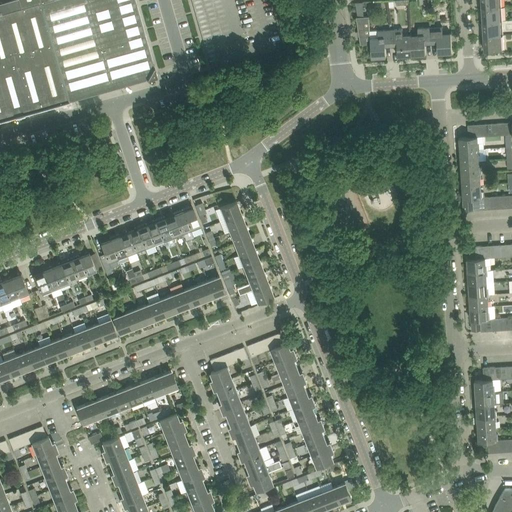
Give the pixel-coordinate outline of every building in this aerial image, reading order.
[(0,118),(69,99),(40,0),(18,0),(20,6),(0,12),(0,118)] [(40,0),(69,99),(90,93),(96,92),(144,78),(148,77),(147,73),(150,68),(154,66),(153,63),(150,51),(148,43),(135,0),(40,0)] [(481,0),(482,8),(500,7),(499,0),(481,0)] [(363,2),(356,3),(358,17),(364,16),(363,2)] [(482,8),(483,22),(501,21),(500,7),(482,8)] [(358,17),(357,17),(361,44),(371,44),(372,57),(386,56),(386,45),(391,44),(390,30),(370,31),(369,16),(364,16),(358,17)] [(483,22),(484,36),(501,35),(501,21),(483,22)] [(443,26),(431,27),(432,42),(437,42),(438,53),(452,52),(451,33),(443,33),(443,26)] [(418,35),(411,35),(412,55),(426,54),(426,42),(432,42),(431,27),(418,28),(418,35)] [(403,29),(390,30),(391,44),(397,44),(398,56),(412,55),(411,35),(403,36),(403,29)] [(501,35),(484,36),(485,50),(502,49),(501,35)] [(460,149),(460,150),(480,148),(480,144),(478,144),(477,136),(475,137),(469,137),(458,138),(459,142),(458,142),(459,143),(460,143),(460,149)] [(460,158),(460,162),(479,160),(479,155),(480,154),(480,148),(460,150),(461,157),(460,157),(460,158)] [(461,173),(461,174),(482,172),(481,167),(479,167),(479,160),(460,162),(460,166),(460,167),(462,166),(462,173),(461,173)] [(462,182),(462,186),(481,185),(480,178),(482,178),(482,172),(461,174),(462,174),(462,181),(461,181),(461,182),(462,182)] [(473,197),(479,197),(483,197),(483,191),(481,191),(481,185),(462,186),(462,190),(462,191),(463,191),(464,198),(463,198),(464,209),(464,210),(474,210),(473,197)] [(221,207),(225,219),(241,212),(237,201),(221,207)] [(192,205),(183,209),(191,231),(201,227),(192,205)] [(183,209),(174,212),(182,234),(191,231),(183,209)] [(205,209),(198,212),(202,223),(207,221),(204,213),(206,213),(205,209)] [(174,212),(165,216),(173,238),(182,234),(174,212)] [(225,219),(230,230),(246,224),(241,212),(225,219)] [(162,218),(156,221),(164,241),(173,238),(165,216),(161,217),(162,218)] [(153,222),(147,224),(155,245),(164,241),(156,221),(155,221),(155,220),(152,221),(153,222)] [(143,225),(138,228),(146,249),(155,245),(147,224),(146,224),(146,223),(143,224),(143,225)] [(230,230),(235,243),(251,236),(246,224),(230,230)] [(134,229),(128,231),(137,252),(146,249),(138,228),(137,228),(137,227),(134,228),(134,229)] [(128,230),(119,234),(128,256),(137,252),(128,231),(128,230)] [(206,232),(208,239),(214,237),(211,230),(206,232)] [(119,234),(110,237),(118,259),(128,256),(119,234)] [(235,243),(239,254),(255,248),(251,236),(235,243)] [(106,256),(101,258),(104,268),(107,273),(110,272),(111,272),(111,271),(112,271),(112,270),(112,269),(111,267),(120,264),(118,259),(110,237),(107,239),(107,240),(101,242),(106,256)] [(214,237),(208,239),(211,246),(217,244),(214,237)] [(239,254),(244,266),(260,260),(255,248),(239,254)] [(86,253),(80,256),(86,273),(88,277),(91,276),(90,272),(102,268),(95,251),(89,253),(88,251),(85,252),(86,253)] [(220,253),(215,256),(218,263),(223,261),(220,253)] [(76,257),(70,259),(77,277),(86,273),(80,256),(79,256),(79,255),(76,256),(76,257)] [(468,271),(488,270),(488,264),(491,264),(490,258),(489,258),(483,258),(477,259),(477,255),(473,255),(472,255),(472,256),(471,256),(471,257),(470,257),(470,258),(470,259),(467,259),(467,260),(468,260),(468,264),(467,264),(468,264),(469,264),(469,271),(468,271)] [(212,256),(201,260),(203,266),(214,262),(212,256)] [(70,258),(61,262),(68,281),(77,277),(70,259),(70,260),(70,258)] [(244,266),(248,277),(264,271),(260,260),(244,266)] [(223,261),(218,263),(220,270),(226,268),(223,261)] [(58,264),(52,267),(60,288),(70,284),(68,281),(61,262),(58,263),(58,264)] [(188,265),(181,267),(183,273),(190,270),(188,265)] [(49,268),(43,270),(51,291),(60,288),(52,267),(52,266),(49,267),(49,268)] [(51,291),(43,270),(42,269),(33,273),(39,287),(38,287),(39,291),(40,291),(42,295),(51,291)] [(469,279),(469,283),(487,282),(486,276),(488,276),(488,270),(468,271),(468,272),(469,271),(470,279),(469,279)] [(171,271),(164,274),(166,279),(174,277),(171,271)] [(248,277),(253,290),(269,283),(264,271),(248,277)] [(18,275),(12,277),(20,298),(29,294),(21,273),(21,274),(20,272),(18,273),(18,275)] [(164,274),(157,277),(159,282),(166,279),(164,274)] [(219,275),(208,280),(214,296),(226,291),(219,275)] [(9,278),(3,281),(11,301),(20,298),(12,277),(11,276),(8,277),(9,278)] [(0,300),(2,305),(11,301),(3,281),(2,280),(0,280),(0,300)] [(149,280),(141,283),(143,288),(151,286),(149,280)] [(208,280),(196,284),(202,300),(214,296),(208,280)] [(470,295),(490,294),(489,288),(487,289),(487,282),(469,283),(469,287),(469,288),(470,288),(471,295),(470,295)] [(141,283),(134,286),(136,291),(143,288),(141,283)] [(181,283),(170,287),(172,294),(179,310),(191,305),(184,289),(181,283)] [(253,290),(246,292),(251,304),(258,301),(273,295),(269,283),(253,290)] [(196,284),(184,289),(191,305),(202,300),(196,284)] [(120,291),(118,292),(120,298),(127,295),(125,289),(120,291)] [(158,292),(147,296),(149,303),(156,319),(167,314),(161,298),(160,298),(158,292)] [(113,294),(106,297),(108,303),(115,300),(113,294)] [(172,294),(161,298),(167,314),(179,310),(172,294)] [(471,303),(471,307),(489,306),(488,300),(490,300),(490,294),(470,295),(470,296),(471,296),(471,303),(470,303),(471,303)] [(103,298),(95,301),(97,307),(105,304),(103,298)] [(149,303),(137,307),(144,323),(156,319),(149,303)] [(46,304),(40,306),(45,318),(50,316),(46,304)] [(86,304),(79,307),(81,313),(89,310),(86,304)] [(40,306),(34,308),(39,320),(45,318),(40,306)] [(471,312),(472,312),(472,319),(472,320),(472,330),(481,329),(481,319),(487,318),(491,318),(491,312),(489,313),(489,306),(471,307),(471,312)] [(79,307),(72,310),(75,316),(81,313),(79,307)] [(137,307),(125,312),(132,328),(144,323),(137,307)] [(132,328),(125,312),(113,317),(120,333),(132,328)] [(63,314),(56,316),(58,322),(65,319),(63,314)] [(56,316),(49,319),(51,325),(58,322),(56,316)] [(111,318),(99,323),(105,338),(117,334),(111,318)] [(73,327),(75,332),(87,327),(85,322),(73,327)] [(99,323),(87,327),(93,343),(105,338),(99,323)] [(25,328),(25,329),(27,334),(34,331),(32,326),(25,328)] [(87,327),(75,332),(81,348),(93,343),(87,327)] [(16,332),(9,335),(11,340),(18,337),(16,332)] [(75,332),(64,336),(70,352),(81,348),(75,332)] [(280,345),(285,343),(281,332),(275,334),(280,345)] [(270,336),(274,347),(280,345),(275,334),(270,336)] [(9,335),(2,338),(4,343),(11,340),(9,335)] [(38,341),(40,346),(52,341),(50,336),(38,341)] [(64,336),(52,341),(58,357),(70,352),(64,336)] [(269,350),(272,348),(274,347),(270,336),(264,338),(269,350)] [(263,352),(269,350),(264,338),(258,340),(263,352)] [(257,354),(263,352),(258,340),(253,343),(257,354)] [(52,341),(40,346),(46,361),(58,357),(52,341)] [(272,348),(277,360),(296,353),(294,348),(291,349),(288,342),(285,343),(280,345),(274,347),(272,348)] [(247,345),(252,356),(257,354),(253,343),(247,345)] [(40,346),(29,350),(35,366),(46,361),(40,346)] [(243,360),(244,359),(249,357),(244,346),(239,348),(243,360)] [(233,350),(238,362),(243,360),(239,348),(233,350)] [(3,354),(5,359),(17,355),(15,349),(3,354)] [(29,350),(17,355),(23,370),(35,366),(29,350)] [(227,353),(232,364),(238,362),(233,350),(227,353)] [(226,366),(228,366),(232,364),(227,353),(222,355),(226,366)] [(277,360),(281,372),(297,366),(295,359),(298,358),(296,353),(277,360)] [(17,355),(5,359),(11,375),(23,370),(17,355)] [(222,355),(216,357),(221,368),(226,366),(222,355)] [(211,359),(215,371),(221,368),(216,357),(211,359)] [(0,379),(11,375),(5,359),(0,361),(0,379)] [(214,379),(211,380),(213,385),(230,378),(229,373),(231,372),(228,366),(226,366),(221,368),(215,371),(212,372),(214,379)] [(281,372),(286,384),(305,376),(303,371),(300,372),(297,366),(281,372)] [(171,370),(160,375),(166,390),(178,386),(171,370)] [(263,371),(258,373),(261,380),(266,378),(263,371)] [(255,374),(250,376),(253,383),(258,381),(255,374)] [(160,375),(148,379),(154,395),(166,390),(160,375)] [(286,384),(290,396),(307,389),(304,382),(307,381),(305,376),(286,384)] [(230,378),(213,385),(215,390),(218,389),(221,396),(237,389),(234,382),(232,383),(230,378)] [(266,378),(261,380),(264,387),(269,385),(266,378)] [(148,379),(136,384),(142,400),(144,405),(156,401),(154,395),(148,379)] [(476,392),(495,391),(495,385),(493,386),(493,379),(490,379),(484,379),(474,380),(474,381),(475,380),(475,384),(475,385),(476,385),(476,392)] [(258,381),(253,383),(256,390),(261,388),(258,381)] [(136,384),(124,389),(130,404),(142,400),(136,384)] [(124,389),(113,393),(119,409),(130,404),(124,389)] [(223,402),(221,403),(223,408),(240,402),(238,397),(240,396),(237,389),(221,396),(223,402)] [(290,396),(295,407),(314,400),(312,395),(309,396),(307,389),(290,396)] [(477,399),(476,399),(476,400),(476,404),(495,403),(504,402),(503,390),(501,391),(495,391),(476,392),(476,393),(477,399)] [(113,393),(101,398),(107,413),(119,409),(113,393)] [(273,394),(267,396),(270,404),(275,401),(273,394)] [(265,397),(259,400),(262,407),(267,405),(265,397)] [(101,398),(89,402),(95,418),(107,413),(101,398)] [(295,407),(299,419),(316,413),(313,406),(316,405),(314,400),(295,407)] [(227,412),(230,419),(246,413),(242,401),(240,402),(223,408),(224,413),(227,412)] [(275,401),(270,404),(273,411),(278,408),(275,401)] [(95,418),(89,402),(77,407),(83,423),(95,418)] [(477,416),(497,415),(497,409),(495,410),(495,403),(476,404),(477,408),(476,408),(476,409),(477,409),(478,416),(477,416)] [(267,405),(262,407),(265,414),(270,412),(267,405)] [(168,407),(160,410),(161,411),(162,415),(170,412),(168,408),(168,407)] [(160,410),(153,413),(153,414),(155,418),(162,415),(161,411),(160,410)] [(160,420),(165,431),(184,424),(182,419),(179,420),(176,413),(160,420)] [(233,426),(230,427),(232,432),(249,425),(247,420),(249,419),(246,413),(230,419),(233,426)] [(302,425),(296,428),(298,433),(299,433),(304,431),(323,423),(321,419),(319,420),(316,413),(299,419),(302,425)] [(478,424),(478,428),(496,427),(496,421),(497,421),(497,415),(477,416),(477,417),(478,417),(478,423),(477,423),(477,424),(478,424)] [(276,420),(275,420),(278,427),(283,425),(281,418),(276,420)] [(274,421),(270,422),(272,430),(278,427),(275,420),(274,421)] [(304,431),(309,442),(325,436),(322,429),(325,428),(323,423),(304,431)] [(184,424),(165,431),(167,436),(167,438),(169,437),(171,442),(172,442),(186,437),(183,430),(186,429),(184,424)] [(41,438),(47,436),(42,425),(37,427),(41,438)] [(142,427),(141,427),(144,435),(149,433),(146,425),(142,427)] [(249,425),(232,432),(234,437),(236,435),(239,442),(255,436),(253,429),(251,430),(249,425)] [(283,425),(278,427),(281,435),(286,432),(283,425)] [(31,429),(36,441),(41,438),(37,427),(31,429)] [(120,427),(113,429),(115,435),(122,432),(120,427)] [(278,427),(272,430),(275,437),(281,435),(278,427)] [(488,440),(494,439),(499,439),(498,433),(496,433),(496,427),(478,428),(478,432),(478,433),(479,433),(479,440),(479,441),(488,440)] [(138,428),(132,430),(135,438),(137,443),(143,440),(138,428)] [(30,443),(32,442),(36,441),(31,429),(26,431),(30,443)] [(115,435),(113,429),(106,432),(108,438),(115,435)] [(25,445),(30,443),(26,431),(20,434),(25,445)] [(89,436),(91,443),(103,439),(100,432),(89,436)] [(19,447),(25,445),(20,434),(15,436),(19,447)] [(105,449),(103,450),(104,455),(122,448),(124,448),(122,444),(122,443),(119,436),(119,435),(112,438),(103,442),(105,449)] [(15,436),(9,438),(13,449),(18,447),(19,447),(15,436)] [(36,441),(32,442),(37,454),(39,453),(56,446),(54,442),(51,443),(49,436),(47,436),(41,438),(36,441)] [(239,450),(241,455),(260,448),(255,436),(239,442),(242,449),(239,450)] [(309,442),(313,454),(332,447),(330,442),(328,443),(325,436),(309,442)] [(171,442),(169,443),(172,450),(174,449),(176,454),(193,447),(191,442),(188,444),(186,437),(172,442),(171,442)] [(10,450),(6,439),(0,441),(5,453),(6,452),(10,450)] [(291,441),(286,443),(288,450),(294,448),(291,441)] [(283,444),(278,446),(280,454),(286,451),(283,444)] [(145,445),(139,447),(142,454),(147,452),(145,445)] [(260,448),(241,455),(243,460),(246,459),(248,466),(265,459),(271,457),(267,445),(260,448)] [(41,458),(39,459),(41,466),(58,459),(55,452),(58,451),(56,446),(39,453),(41,458)] [(13,449),(16,457),(21,454),(18,447),(13,449)] [(178,459),(176,460),(178,467),(195,460),(192,453),(195,452),(193,447),(176,454),(178,459)] [(332,447),(313,454),(318,466),(334,460),(331,453),(334,452),(332,447)] [(122,448),(104,455),(106,460),(109,459),(112,466),(128,459),(126,452),(124,453),(122,448)] [(294,448),(288,450),(291,458),(297,456),(294,448)] [(286,451),(280,454),(283,461),(288,459),(286,451)] [(147,452),(142,454),(145,461),(150,459),(147,452)] [(115,472),(112,474),(114,479),(131,472),(133,471),(138,468),(134,457),(128,459),(112,466),(115,472)] [(58,459),(41,466),(44,473),(46,472),(48,477),(65,470),(63,465),(61,466),(58,459)] [(251,473),(248,474),(250,479),(269,471),(282,466),(280,460),(267,465),(265,459),(248,466),(251,473)] [(178,467),(183,478),(185,478),(202,471),(200,466),(197,467),(195,460),(178,467)] [(289,460),(283,463),(289,478),(295,475),(289,460)] [(25,464),(19,466),(22,473),(28,471),(25,464)] [(300,465),(295,467),(298,474),(303,472),(300,465)] [(157,467),(155,468),(158,475),(163,473),(161,466),(157,467)] [(17,467),(12,469),(14,476),(20,474),(17,467)] [(154,468),(150,470),(153,477),(158,475),(155,468),(154,468)] [(321,468),(314,471),(316,476),(323,474),(321,468)] [(50,481),(48,482),(51,489),(67,483),(64,476),(67,475),(65,470),(48,477),(50,481)] [(28,471),(22,473),(25,480),(31,478),(28,471)] [(183,478),(176,481),(180,493),(188,490),(204,484),(201,477),(204,476),(202,471),(185,478),(183,478)] [(269,471),(250,479),(252,484),(255,482),(258,490),(274,483),(269,471)] [(314,471),(307,474),(309,479),(316,476),(314,471)] [(131,472),(114,479),(115,483),(118,482),(121,489),(137,483),(135,476),(133,477),(131,472)] [(163,473),(158,475),(161,482),(162,482),(166,480),(163,473)] [(20,474),(14,476),(17,483),(22,481),(20,474)] [(158,475),(153,477),(155,484),(159,483),(161,482),(158,475)] [(346,482),(334,487),(340,503),(352,498),(346,482)] [(67,483),(51,489),(53,496),(55,495),(57,500),(74,493),(73,488),(70,490),(67,483)] [(124,496),(121,497),(123,502),(140,495),(138,490),(140,490),(137,483),(121,489),(124,496)] [(204,484),(188,490),(190,497),(192,496),(194,501),(211,494),(210,489),(207,491),(204,484)] [(275,486),(268,489),(270,494),(277,491),(275,486)] [(34,487),(29,490),(31,497),(37,495),(34,487)] [(334,487),(322,491),(328,507),(340,503),(334,487)] [(511,511),(511,487),(506,488),(500,497),(495,506),(492,511),(511,511)] [(268,489),(260,492),(262,497),(270,494),(268,489)] [(26,491),(21,493),(23,500),(29,498),(26,491)] [(322,491),(311,496),(317,511),(328,507),(322,491)] [(158,494),(160,501),(166,499),(164,492),(158,494)] [(59,505),(57,506),(59,511),(61,511),(76,506),(74,499),(76,498),(74,493),(57,500),(59,505)] [(0,495),(0,509),(10,505),(7,498),(5,499),(3,494),(0,495)] [(196,506),(194,507),(196,511),(200,511),(213,507),(210,500),(213,499),(211,494),(194,501),(196,506)] [(37,495),(31,497),(34,504),(40,502),(37,495)] [(140,495),(123,502),(125,507),(128,506),(129,511),(131,511),(147,506),(144,499),(142,500),(140,495)] [(311,496),(298,501),(302,511),(315,511),(317,511),(311,496)] [(29,498),(23,500),(26,507),(32,505),(29,498)] [(166,499),(160,501),(163,508),(168,506),(166,499)] [(302,511),(298,501),(287,505),(289,511),(302,511)]
